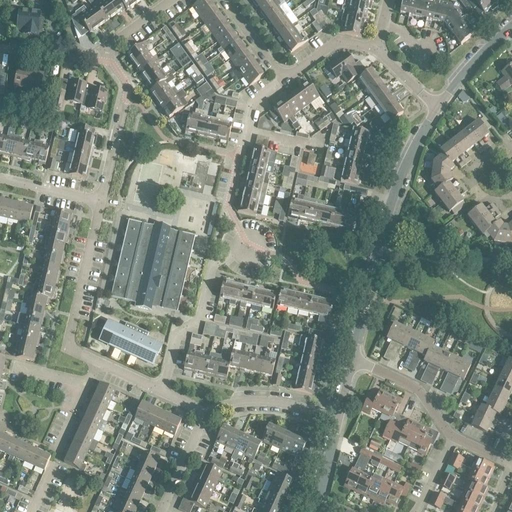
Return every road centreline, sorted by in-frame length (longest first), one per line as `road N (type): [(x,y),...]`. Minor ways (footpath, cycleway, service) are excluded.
road 1 (unclassified): [(352,359),(386,218),(437,107)]
road 2 (residential): [(97,362),(68,348),(100,202)]
road 3 (residential): [(163,392),(176,337),(197,321),(209,270),(246,243)]
road 4 (residential): [(100,202),(127,89),(104,61)]
road 5 (residential): [(32,511),(87,383)]
road 6 (residential): [(337,416),(267,401),(205,413)]
road 7 (residential): [(352,359),(417,389),(453,439)]
road 8 (residential): [(246,243),(227,207),(246,129)]
